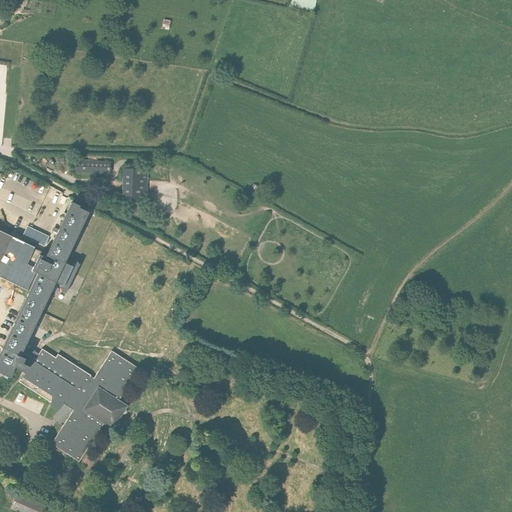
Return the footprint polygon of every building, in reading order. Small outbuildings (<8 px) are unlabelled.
[(170,28),(171,19),(164,18),(163,27),(170,28)] [(107,170),(107,162),(77,161),(76,172),(106,173),(106,170),(107,170)] [(142,200),(142,170),(122,169),(122,199),(142,200)] [(63,292),(65,291),(78,264),(77,261),(73,263),(73,265),(72,266),(65,262),(89,212),(79,207),(80,206),(72,202),(47,254),(22,243),(9,236),(0,232),(0,276),(29,291),(0,352),(0,372),(10,377),(15,367),(25,373),(22,377),(52,396),(50,406),(58,411),(63,403),(73,410),(52,444),(80,462),(105,422),(113,428),(127,406),(119,401),(140,368),(112,350),(94,378),(91,376),(92,375),(58,353),(56,357),(43,348),(39,353),(26,345),(56,282),(63,285),(63,286),(61,287),(63,292)] [(44,247),(49,237),(27,226),(26,227),(22,236),(44,247)] [(17,493),(13,502),(10,509),(16,511),(44,511),(47,506),(17,493)]
